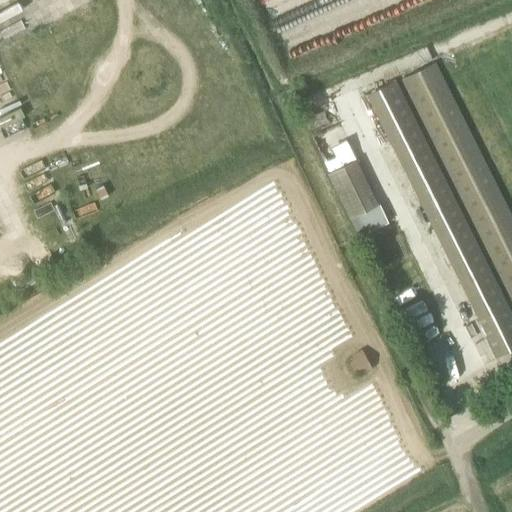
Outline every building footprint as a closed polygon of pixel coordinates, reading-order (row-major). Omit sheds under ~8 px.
[(17,0),(33,32),(92,5),(90,0),(17,0)] [(511,302),(511,215),(435,62),(401,79),(511,302)] [(358,237),(371,231),(387,223),(378,204),(349,219),(358,237)] [(438,332),(424,336),(432,363),(447,358),(438,332)] [(359,376),(372,367),(360,349),(347,358),(359,376)]
